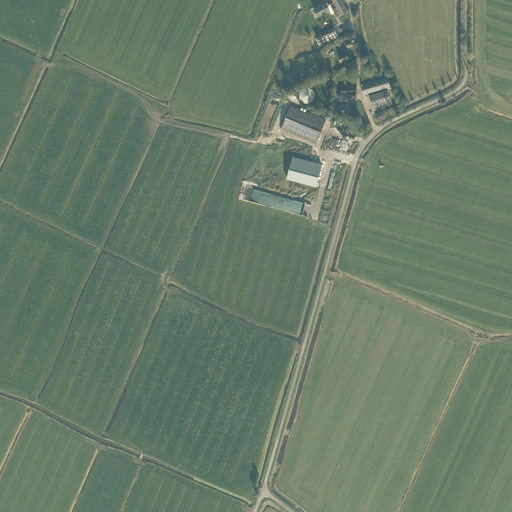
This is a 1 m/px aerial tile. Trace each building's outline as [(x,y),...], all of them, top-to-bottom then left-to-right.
[(341,0),(332,0),(336,8),(333,10),(337,17),(340,15),(341,15),(348,11),(341,0)] [(326,13),(326,11),(329,9),(325,3),(322,5),(321,4),(317,7),(314,10),(318,17),(322,15),(326,13)] [(315,35),(320,45),(338,37),(334,27),(315,35)] [(343,55),(339,57),(341,63),(345,61),(351,59),(348,51),(342,54),(343,55)] [(361,85),(364,95),(390,87),(387,77),(361,85)] [(347,98),(356,98),(357,87),(349,86),(349,91),(341,90),(341,92),(338,92),(338,97),(347,97),(347,98)] [(300,93),(300,95),(300,98),(301,100),(303,102),(305,103),(307,103),(310,103),(312,102),(314,100),(315,98),(315,95),(315,93),(314,91),(312,89),(310,88),(307,87),(305,88),(303,89),(301,91),(300,93)] [(393,105),(388,90),(370,96),(374,111),(393,105)] [(281,129),(316,143),(326,120),(291,105),(281,129)] [(287,178),(316,186),(322,165),(292,157),(287,178)] [(250,200),(259,203),(262,191),(254,189),(250,200)]
